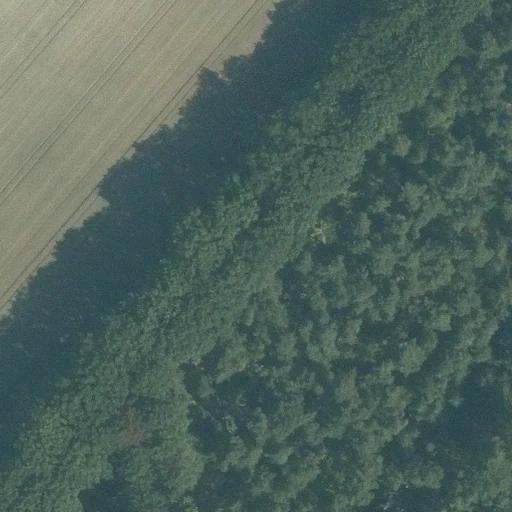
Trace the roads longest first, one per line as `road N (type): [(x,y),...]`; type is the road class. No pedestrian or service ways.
road 1 (track): [(0,490),(418,0)]
road 2 (track): [(177,511),(140,325)]
